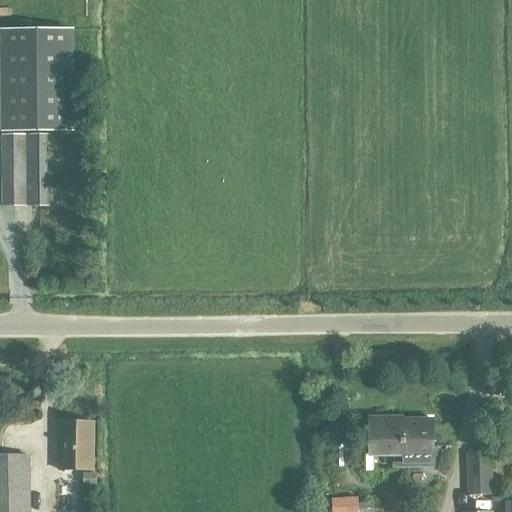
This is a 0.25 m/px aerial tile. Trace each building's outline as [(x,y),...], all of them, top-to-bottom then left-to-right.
[(0,32),(2,132),(74,131),(72,31),(0,32)] [(3,207),(54,208),(53,136),(2,135),(3,207)] [(395,468),(435,467),(434,420),(396,421),(396,418),(370,419),(370,457),(395,457),(395,468)] [(94,471),(94,423),(60,423),(59,471),(94,471)] [(469,496),(493,496),(491,453),(467,454),(469,496)] [(0,511),(31,511),(30,456),(0,456),(0,511)] [(332,511),(357,511),(357,505),(357,499),(332,499),(332,511)] [(511,511),(511,501),(503,502),(503,511),(511,511)]
